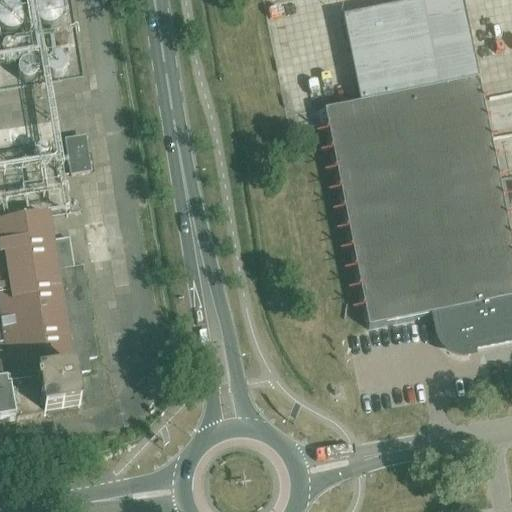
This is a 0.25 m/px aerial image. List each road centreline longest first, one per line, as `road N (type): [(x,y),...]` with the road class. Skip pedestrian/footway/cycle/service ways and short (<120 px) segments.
road 1 (secondary): [(210,303),(156,0)]
road 2 (unknown): [(316,0),(344,59),(369,69),(474,58)]
road 3 (secondary): [(250,430),(231,340),(210,303)]
road 4 (secondary): [(210,303),(203,345),(215,433)]
road 5 (unclassified): [(390,453),(511,434)]
